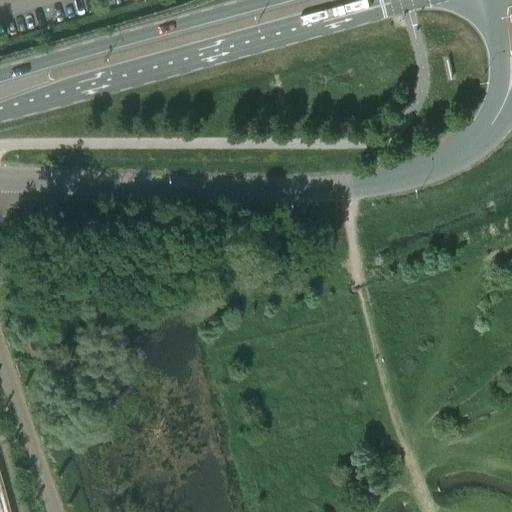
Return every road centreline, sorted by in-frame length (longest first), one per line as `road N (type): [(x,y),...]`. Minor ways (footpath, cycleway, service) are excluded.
road 1 (unclassified): [(490,126),(441,161),(351,187),(198,191),(0,178)]
road 2 (primary): [(0,115),(426,0)]
road 3 (primary): [(272,0),(0,76)]
road 4 (unclassified): [(0,356),(54,511)]
road 5 (unclassified): [(485,0),(498,76),(490,126)]
